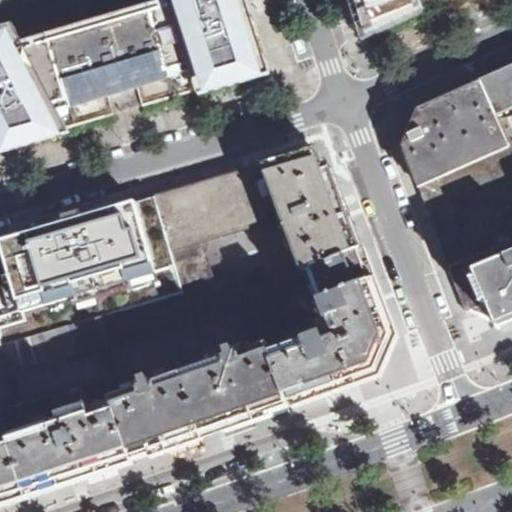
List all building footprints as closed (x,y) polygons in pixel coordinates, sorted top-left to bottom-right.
[(9,0),(0,5),(0,144),(2,148),(119,113),(264,71),(241,0),(9,0)] [(356,0),(368,35),(445,0),(356,0)] [(511,149),(511,68),(481,83),(511,149)] [(419,186),(511,149),(481,83),(420,110),(404,147),(419,186)] [(511,149),(419,186),(440,242),(500,216),(511,206),(511,149)] [(310,270),(363,250),(348,210),(333,169),(326,171),(322,162),(306,153),(227,176),(157,196),(184,291),(214,283),(205,254),(209,240),(262,224),(271,208),(279,206),(305,271),(310,270)] [(0,242),(0,335),(3,344),(87,320),(184,291),(157,196),(134,203),(62,224),(0,242)] [(454,279),(476,270),(511,255),(511,206),(500,216),(440,242),(454,279)] [(395,342),(397,338),(381,298),(363,250),(310,270),(327,312),(313,317),(318,333),(286,345),(272,302),(299,292),(293,276),(290,277),(271,284),(273,291),(252,298),(260,321),(268,345),(289,408),(343,389),(350,386),(381,375),(395,342)] [(511,255),(476,270),(490,302),(500,327),(502,327),(511,323),(511,255)] [(271,284),(290,277),(287,267),(268,274),(269,278),(247,285),(252,298),(273,291),(271,284)] [(490,302),(476,270),(454,279),(456,284),(466,312),(490,302)] [(260,321),(252,298),(247,285),(244,275),(214,283),(184,291),(87,320),(96,350),(237,308),(242,326),(260,321)] [(50,395),(82,386),(105,378),(96,350),(87,320),(3,344),(0,345),(0,410),(33,401),(50,395)] [(271,413),(289,408),(268,345),(237,355),(235,349),(228,352),(229,358),(153,385),(150,378),(143,381),(145,387),(112,398),(133,461),(152,454),(152,453),(166,448),(166,446),(174,444),(208,432),(261,414),(270,410),(271,413)] [(0,413),(28,496),(133,461),(112,398),(97,404),(98,408),(90,410),(82,386),(50,395),(51,400),(54,400),(59,415),(61,414),(63,423),(51,427),(50,423),(10,436),(8,430),(39,420),(33,401),(0,410),(0,413)] [(0,504),(18,499),(28,496),(0,413),(0,504)]
